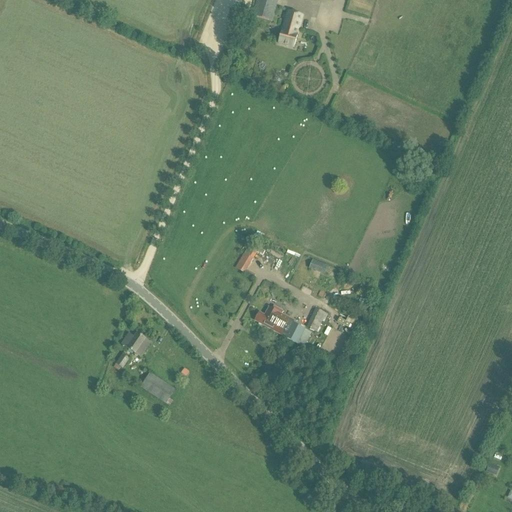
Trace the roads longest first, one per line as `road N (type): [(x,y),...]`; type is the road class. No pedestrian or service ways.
road 1 (tertiary): [(0,224),(136,287),(373,511)]
road 2 (track): [(232,0),(214,38),(220,83),(136,287)]
